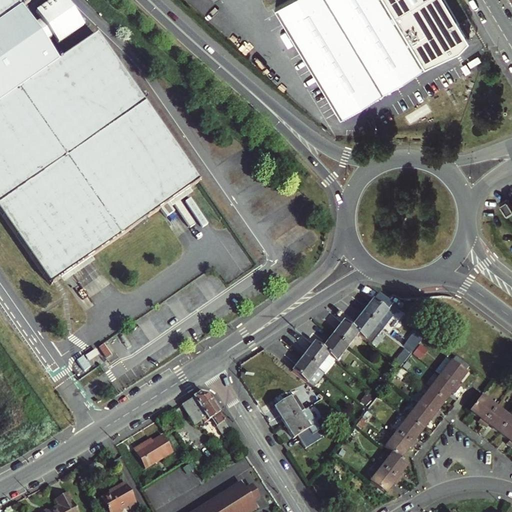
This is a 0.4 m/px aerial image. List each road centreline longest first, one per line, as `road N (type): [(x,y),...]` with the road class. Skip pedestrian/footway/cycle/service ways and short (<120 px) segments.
road 1 (tertiary): [(0,490),(208,363)]
road 2 (tertiary): [(208,363),(350,280),(383,274)]
road 3 (tertiary): [(346,228),(324,273),(208,363)]
road 4 (tertiary): [(208,363),(301,511)]
road 5 (primary): [(391,160),(337,153),(240,83)]
road 6 (primary): [(240,83),(324,173),(346,213)]
road 7 (primary): [(149,0),(240,83)]
